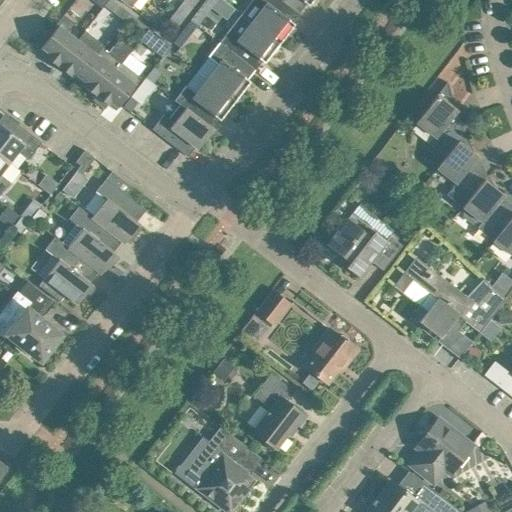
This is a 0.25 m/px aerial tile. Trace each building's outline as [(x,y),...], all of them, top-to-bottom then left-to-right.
[(108,0),(90,0),(97,5),(102,9),(108,0)] [(119,7),(110,0),(109,0),(105,6),(114,13),(119,7)] [(292,22),(299,13),(281,0),(252,0),(263,8),(251,22),(279,44),(294,24),(292,22)] [(308,6),(312,0),(281,0),(299,13),(306,4),(308,6)] [(184,18),(192,8),(183,1),(175,11),(184,18)] [(196,26),(204,16),(197,10),(190,20),(196,26)] [(175,29),(184,18),(175,11),(167,23),(175,29)] [(148,29),(129,14),(124,20),(143,35),(148,29)] [(279,44),(251,22),(241,14),(219,43),(254,71),(262,61),(264,63),(279,44)] [(58,67),(78,41),(67,33),(74,24),(63,15),(56,25),(57,27),(39,51),(40,52),(41,50),(47,55),(46,57),(58,67)] [(189,36),(196,26),(190,20),(182,30),(189,36)] [(170,46),(148,29),(143,35),(165,52),(170,46)] [(78,79),(102,49),(101,48),(103,46),(85,31),(78,41),(58,67),(70,76),(72,74),(78,79)] [(121,63),(122,64),(133,49),(120,38),(108,53),(102,49),(78,79),(85,84),(84,87),(96,96),(121,63)] [(247,80),(254,71),(219,43),(208,57),(218,65),(207,80),(235,101),(250,82),(247,80)] [(116,110),(140,78),(122,64),(121,63),(96,96),(93,99),(105,109),(109,103),(116,108),(115,110),(116,110)] [(152,83),(160,73),(153,68),(145,78),(152,83)] [(220,121),(235,101),(207,80),(195,94),(185,86),(174,101),(184,109),(185,108),(210,127),(217,119),(220,121)] [(458,124),(451,118),(457,110),(454,108),(447,82),(446,82),(446,83),(416,123),(435,137),(429,144),(445,157),(446,157),(464,134),(464,133),(463,134),(462,135),(454,129),(458,124)] [(129,112),(137,102),(130,97),(122,107),(129,112)] [(197,149),(213,129),(210,127),(185,108),(184,109),(173,123),(163,115),(152,129),(187,157),(195,148),(197,149)] [(28,160),(41,142),(17,124),(10,134),(0,126),(0,156),(9,163),(17,152),(28,160)] [(477,171),(480,168),(472,163),(478,156),(473,152),(464,134),(446,157),(445,157),(436,168),(455,183),(446,195),(463,208),(487,176),(485,177),(477,171)] [(81,175),(94,158),(84,150),(75,162),(80,165),(76,170),(81,175)] [(0,174),(9,163),(0,156),(0,195),(10,182),(0,174)] [(145,210),(126,196),(132,188),(111,171),(96,192),(105,199),(91,217),(78,207),(77,207),(121,241),(121,242),(124,244),(126,242),(129,244),(136,235),(133,232),(139,224),(136,222),(145,210)] [(511,212),(506,207),(507,206),(500,200),(504,195),(496,189),(487,176),(463,208),(481,222),(476,228),(493,241),(511,215),(511,212)] [(38,188),(32,196),(40,202),(46,194),(38,188)] [(59,192),(54,197),(60,202),(64,196),(59,192)] [(6,206),(0,214),(0,221),(11,230),(12,228),(20,217),(18,216),(6,206)] [(121,241),(77,207),(68,219),(82,229),(68,247),(54,237),(98,271),(97,272),(100,274),(116,254),(113,252),(121,242),(121,241)] [(27,208),(20,216),(28,222),(31,219),(35,214),(27,208)] [(37,225),(45,214),(38,209),(35,214),(31,219),(37,225)] [(511,215),(493,241),(511,256),(511,257),(511,215)] [(19,233),(27,223),(20,217),(12,228),(19,233)] [(382,270),(402,245),(389,235),(385,240),(365,224),(361,229),(347,218),(326,245),(349,263),(346,267),(358,277),(370,261),(382,270)] [(98,271),(54,237),(45,249),(58,260),(38,285),(59,302),(64,295),(77,305),(92,285),(89,282),(97,272),(98,271)] [(505,299),(483,278),(466,296),(415,257),(393,286),(394,287),(404,274),(436,299),(418,322),(440,338),(457,316),(478,332),(479,333),(491,317),(505,299)] [(59,334),(40,319),(45,313),(45,314),(54,303),(27,282),(19,293),(31,303),(7,334),(41,361),(42,360),(41,359),(61,334),(60,333),(59,334)] [(274,326),(291,304),(272,290),(255,312),(274,326)] [(511,316),(511,309),(497,311),(499,325),(511,323),(511,316)] [(347,363),(357,350),(348,343),(347,339),(342,335),(338,335),(329,329),(322,338),(324,339),(303,366),(311,372),(321,379),(327,384),(344,361),(347,363)] [(468,348),(464,359),(476,363),(480,351),(468,348)] [(223,360),(211,374),(223,383),(234,368),(223,360)] [(511,373),(511,374),(494,361),(483,375),(511,397),(511,373)] [(311,372),(304,381),(313,389),(321,379),(311,372)] [(305,417),(286,402),(294,391),(270,373),(253,396),(269,408),(252,431),(260,437),(276,449),(292,428),(295,430),(305,417)] [(449,474),(472,445),(438,419),(416,447),(421,451),(410,465),(433,483),(444,469),(449,474)] [(231,511),(256,480),(239,467),(251,452),(261,460),(262,459),(220,426),(200,452),(194,447),(185,459),(191,464),(189,466),(204,477),(195,488),(214,502),(226,511),(231,511)] [(482,433),(472,445),(477,449),(487,437),(482,433)] [(461,511),(408,471),(397,486),(390,481),(367,511),(368,511),(461,511)]
